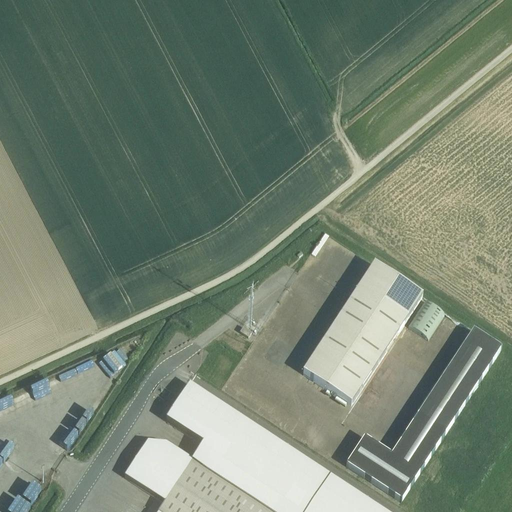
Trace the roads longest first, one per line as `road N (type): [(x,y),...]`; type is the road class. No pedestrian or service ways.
road 1 (unclassified): [(511,52),(229,271),(0,380)]
road 2 (unclassified): [(70,511),(186,339),(282,277),(291,280)]
